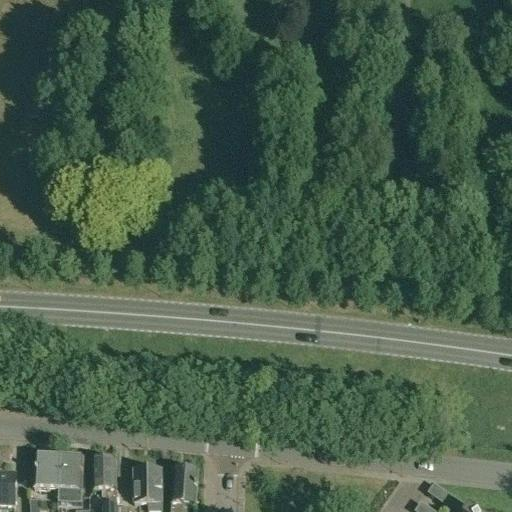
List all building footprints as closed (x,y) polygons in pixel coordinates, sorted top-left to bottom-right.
[(35,493),(58,494),(59,463),(36,462),(35,493)] [(59,463),(58,494),(57,505),(66,505),(66,494),(82,494),(83,463),(59,463)] [(93,494),(102,494),(102,511),(115,511),(116,511),(116,494),(115,494),(114,465),(93,465),(93,494)] [(134,507),(148,506),(148,511),(161,511),(161,506),(162,506),(161,474),(134,474),(134,507)] [(172,507),(171,511),(182,511),(183,508),(196,509),(198,477),(174,476),(172,507)] [(15,482),(0,481),(0,511),(14,511),(15,482)] [(469,511),(452,500),(448,506),(456,511),(469,511)] [(39,511),(38,502),(29,503),(29,511),(39,511)]
